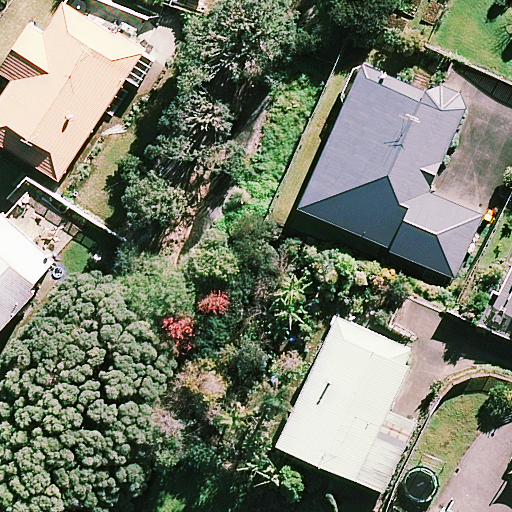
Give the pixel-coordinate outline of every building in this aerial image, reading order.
[(160,50),(84,0),(57,0),(44,21),(31,12),(2,56),(16,66),(0,89),(0,135),(58,174),(126,72),(140,81),(160,50)] [(381,0),(340,0),(376,14),(381,0)] [(426,186),(471,92),(431,73),(424,87),(365,59),(298,199),(454,274),(483,213),(426,186)] [(0,315),(53,257),(0,209),(0,315)] [(417,343),(338,304),(275,430),(384,484),(417,418),(387,403),(417,343)]
